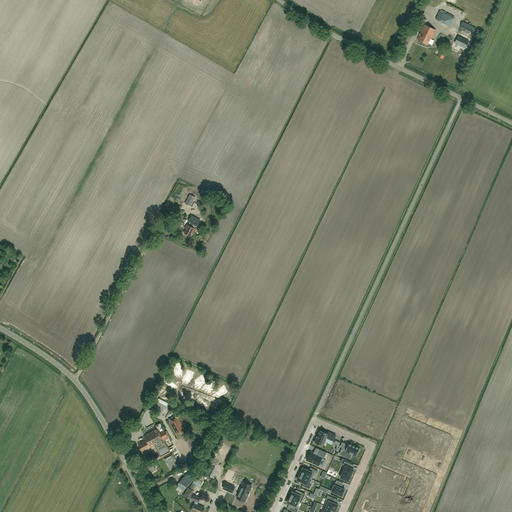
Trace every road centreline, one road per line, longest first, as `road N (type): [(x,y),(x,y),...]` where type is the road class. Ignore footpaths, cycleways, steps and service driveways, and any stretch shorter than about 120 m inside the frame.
road 1 (unclassified): [(511,122),(277,0)]
road 2 (tertiary): [(149,511),(79,385),(0,329)]
road 3 (residential): [(343,511),(372,445),(313,419)]
